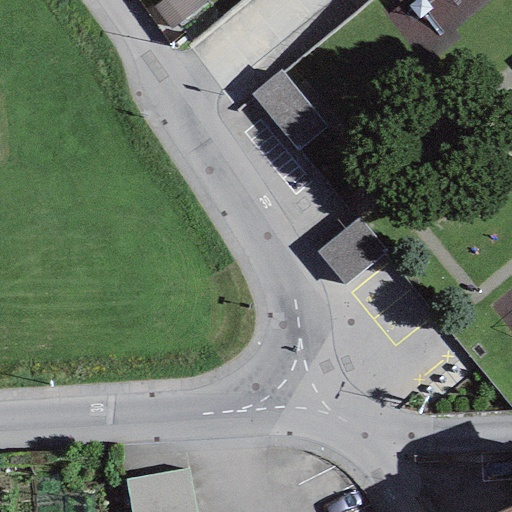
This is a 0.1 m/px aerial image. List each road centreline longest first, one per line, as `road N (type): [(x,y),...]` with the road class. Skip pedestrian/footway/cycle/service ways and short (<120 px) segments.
road 1 (residential): [(102,0),(281,279),(304,397)]
road 2 (residential): [(0,427),(216,412),(304,397)]
road 3 (residential): [(304,397),(365,434),(414,511)]
